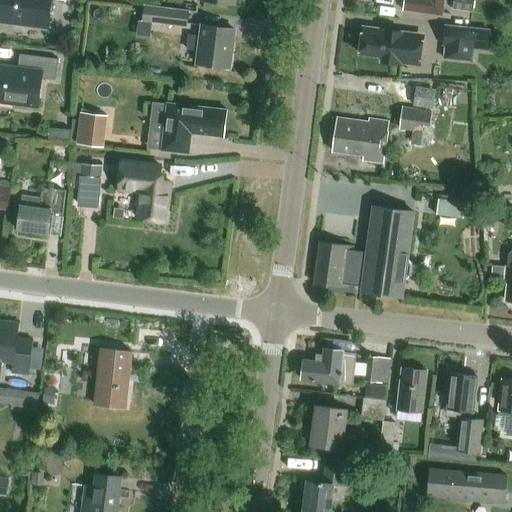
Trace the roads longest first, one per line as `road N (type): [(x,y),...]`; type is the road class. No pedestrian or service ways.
road 1 (tertiary): [(275,312),(315,0)]
road 2 (residential): [(275,312),(511,339)]
road 3 (residential): [(175,511),(199,306)]
road 4 (tertiary): [(249,511),(275,312)]
road 5 (residential): [(199,306),(0,280)]
